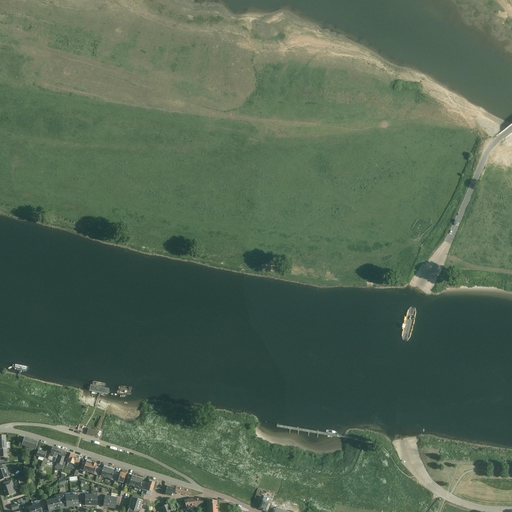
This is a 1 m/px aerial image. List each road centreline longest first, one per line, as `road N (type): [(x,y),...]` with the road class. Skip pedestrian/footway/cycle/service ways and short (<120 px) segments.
road 1 (residential): [(0,427),(38,424),(132,451),(198,488)]
road 2 (residential): [(198,488),(0,430)]
road 3 (tertiary): [(428,271),(489,148),(511,128)]
road 4 (tertiary): [(511,509),(443,494),(405,447)]
